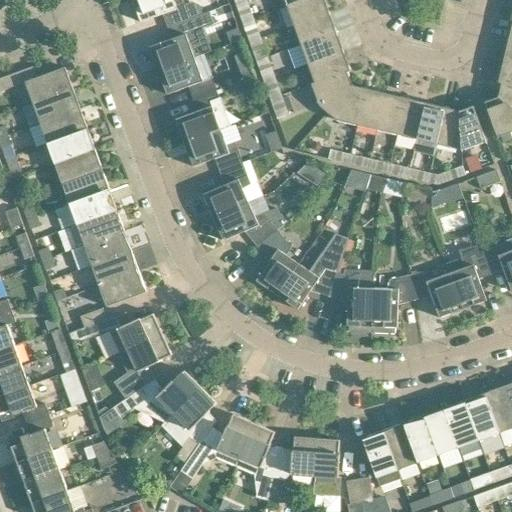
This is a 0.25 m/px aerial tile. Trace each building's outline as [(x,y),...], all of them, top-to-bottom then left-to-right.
[(162,15),(167,27),(191,19),(183,0),(132,0),(141,23),(162,15)] [(254,19),(247,0),(236,4),(243,23),(254,19)] [(307,0),(287,7),(294,26),(329,14),(324,0),(307,0)] [(150,48),(158,71),(194,58),(189,44),(198,40),(195,32),(214,25),(209,12),(191,19),(167,27),(171,40),(150,48)] [(336,32),(329,14),(294,26),(301,46),(339,32),(338,31),(336,32)] [(243,23),(250,42),(261,39),(254,19),(243,23)] [(339,32),(301,46),(308,65),(343,52),(336,33),(339,32)] [(250,42),(257,62),(268,58),(261,39),(250,42)] [(508,43),(503,63),(511,64),(511,43),(506,42),(506,43),(508,43)] [(312,85),(352,71),(352,70),(350,71),(343,52),(308,65),(315,83),(312,84),(312,85)] [(194,58),(158,71),(167,95),(188,87),(193,100),(217,91),(211,76),(209,77),(201,55),(194,58)] [(275,77),(268,58),(257,62),(264,81),(275,77)] [(497,82),(496,82),(502,84),(511,86),(511,64),(503,63),(499,82),(497,82)] [(32,101),(33,103),(73,89),(65,68),(38,78),(34,67),(0,78),(0,92),(26,83),(32,101)] [(319,106),(328,113),(353,85),(353,84),(352,85),(347,73),(350,72),(353,71),(352,71),(312,85),(319,106)] [(264,81),(271,100),(282,96),(275,77),(264,81)] [(287,80),(278,83),(282,95),(291,91),(287,80)] [(498,96),(497,97),(511,109),(511,86),(502,84),(499,97),(498,96)] [(353,85),(328,113),(336,121),(358,126),(367,87),(366,87),(366,89),(353,86),(353,85)] [(367,87),(358,126),(377,131),(386,94),(367,89),(367,87)] [(80,109),(73,89),(33,103),(40,124),(80,109)] [(197,112),(176,120),(185,143),(221,130),(230,127),(217,91),(193,100),(197,112)] [(377,131),(397,135),(406,97),(406,96),(405,99),(386,94),(377,131)] [(288,115),(282,96),(271,100),(278,119),(288,115)] [(407,97),(406,97),(397,135),(417,140),(426,104),(406,99),(407,97)] [(484,101),(485,103),(498,138),(501,137),(511,133),(511,132),(511,109),(497,97),(498,98),(496,99),(486,102),(485,100),(484,101)] [(417,140),(437,145),(446,108),(446,106),(445,108),(426,104),(417,140)] [(460,110),(462,151),(486,142),(473,105),(472,105),(473,107),(460,111),(460,110)] [(437,145),(462,151),(460,110),(459,110),(459,111),(446,108),(437,145)] [(40,124),(48,144),(88,129),(80,109),(40,124)] [(95,150),(88,129),(48,144),(55,164),(95,150)] [(226,144),(221,130),(185,143),(193,167),(214,160),(219,173),(243,163),(235,142),(226,144)] [(282,149),(276,132),(266,136),(272,153),(282,149)] [(511,138),(511,135),(511,133),(501,137),(503,142),(511,138)] [(12,145),(8,135),(8,136),(0,138),(0,142),(2,148),(12,145)] [(55,164),(62,185),(102,170),(95,150),(55,164)] [(349,164),(351,155),(331,150),(329,159),(349,164)] [(370,160),(351,155),(349,164),(368,168),(370,160)] [(6,159),(13,180),(23,176),(19,167),(15,156),(6,159)] [(390,165),(370,160),(368,168),(388,173),(390,165)] [(203,195),(213,218),(249,203),(243,189),(251,185),(243,163),(219,173),(224,186),(203,195)] [(388,173),(408,178),(410,169),(390,165),(388,173)] [(463,167),(444,173),(447,182),(466,175),(463,167)] [(428,183),(430,174),(410,169),(408,178),(428,183)] [(55,187),(54,190),(60,206),(62,208),(70,205),(110,190),(102,170),(63,185),(55,187)] [(496,170),(478,177),(482,188),(501,182),(496,170)] [(430,174),(428,183),(438,185),(447,182),(444,173),(437,176),(430,174)] [(23,176),(13,180),(17,189),(26,186),(23,176)] [(70,205),(77,225),(117,211),(110,190),(70,205)] [(255,216),(249,203),(213,218),(224,241),(244,232),(256,247),(278,230),(264,213),(255,216)] [(24,211),(28,220),(37,217),(34,207),(24,211)] [(23,225),(17,208),(5,212),(11,229),(23,225)] [(78,248),(84,245),(125,231),(117,211),(77,225),(71,228),(71,232),(71,234),(71,236),(71,237),(73,240),(73,241),(74,242),(75,245),(78,248)] [(41,226),(37,217),(28,220),(31,230),(41,226)] [(292,248),(278,230),(256,247),(269,263),(256,282),(277,296),(299,264),(287,256),(292,248)] [(84,245),(92,266),(132,251),(123,232),(125,232),(125,231),(84,245)] [(17,236),(21,248),(30,245),(26,233),(17,236)] [(299,264),(277,296),(298,310),(311,292),(329,298),(338,272),(348,240),(349,238),(335,234),(309,271),(299,264)] [(483,252),(491,275),(504,271),(511,292),(511,251),(508,253),(504,244),(483,252)] [(35,257),(30,245),(21,248),(25,260),(35,257)] [(461,258),(446,264),(450,274),(463,310),(487,301),(479,280),(491,275),(483,252),(479,253),(477,245),(459,250),(461,258)] [(39,251),(42,261),(52,257),(49,248),(39,251)] [(137,272),(132,251),(92,266),(99,286),(137,272)] [(55,267),(52,257),(42,261),(46,270),(55,267)] [(411,275),(415,301),(432,297),(439,318),(463,310),(450,274),(436,279),(432,270),(411,275)] [(147,292),(137,272),(99,286),(107,307),(147,292)] [(347,327),(349,327),(349,333),(372,333),(374,289),(374,273),(338,272),(329,298),(348,304),(347,327)] [(374,289),(372,333),(395,334),(395,328),(398,328),(398,306),(415,301),(411,275),(389,280),(388,289),(374,289)] [(48,297),(44,285),(34,288),(39,301),(48,297)] [(63,288),(54,292),(57,301),(67,298),(63,288)] [(0,315),(12,311),(8,299),(0,302),(0,315)] [(80,317),(85,328),(107,319),(103,308),(80,317)] [(16,322),(12,311),(0,315),(0,351),(15,346),(8,325),(16,322)] [(85,328),(69,333),(72,341),(81,342),(89,339),(111,331),(121,354),(163,335),(153,314),(144,318),(144,317),(131,323),(127,312),(107,319),(85,328)] [(51,321),(48,326),(50,332),(60,328),(57,318),(51,321)] [(52,333),(59,353),(69,349),(61,329),(52,333)] [(128,373),(115,383),(127,399),(155,380),(156,380),(160,377),(152,366),(153,366),(164,361),(163,360),(172,356),(163,335),(121,354),(120,354),(128,373)] [(15,346),(0,351),(0,374),(22,366),(15,346)] [(69,349),(59,353),(66,373),(76,369),(69,349)] [(0,374),(0,397),(30,386),(22,366),(0,374)] [(164,423),(174,414),(201,387),(185,371),(178,378),(177,377),(163,391),(156,380),(155,380),(127,399),(114,408),(121,418),(134,409),(164,423)] [(30,386),(0,397),(0,416),(1,420),(23,412),(27,423),(50,415),(46,404),(37,407),(30,386)] [(511,404),(505,386),(485,394),(499,434),(511,429),(511,404)] [(217,403),(201,387),(174,414),(164,423),(162,426),(183,448),(190,437),(200,444),(207,435),(213,427),(217,421),(209,413),(211,411),(210,410),(217,403)] [(485,394),(465,401),(479,441),(499,434),(485,394)] [(465,401),(445,409),(459,448),(479,441),(465,401)] [(445,409),(424,416),(438,456),(459,448),(445,409)] [(54,427),(50,415),(27,423),(31,435),(9,442),(17,463),(53,450),(45,430),(54,427)] [(186,464),(181,471),(193,480),(203,465),(216,459),(236,467),(239,458),(254,424),(234,415),(230,424),(229,423),(224,435),(213,427),(207,435),(200,444),(186,464)] [(424,418),(404,423),(418,463),(438,456),(424,416),(424,418)] [(404,423),(384,432),(398,471),(418,463),(404,423)] [(239,458),(236,467),(255,475),(257,495),(256,498),(268,501),(279,456),(268,453),(271,445),(272,442),(271,441),(275,433),(254,424),(239,458)] [(384,432),(363,438),(375,473),(380,488),(401,480),(398,471),(384,432)] [(200,444),(190,437),(183,448),(180,452),(176,457),(186,464),(200,444)] [(285,480),(291,474),(315,476),(317,439),(295,437),(294,447),(293,447),(292,459),(279,456),(268,501),(279,504),(285,480)] [(315,476),(313,492),(337,493),(338,478),(338,477),(341,450),(339,450),(340,440),(317,439),(315,476)] [(93,445),(97,457),(111,452),(104,441),(93,445)] [(17,463),(24,484),(60,470),(53,450),(17,463)] [(117,463),(111,452),(97,457),(102,469),(117,463)] [(491,473),(491,474),(494,483),(511,476),(511,467),(511,466),(491,473)] [(24,484),(32,504),(67,491),(60,470),(24,484)] [(370,478),(358,479),(362,503),(363,511),(389,511),(384,497),(373,501),(370,478)] [(481,478),(471,482),(474,490),(484,487),(481,478)] [(350,505),(362,503),(358,479),(346,481),(350,505)] [(471,482),(461,485),(464,494),(474,490),(471,482)] [(511,482),(494,489),(498,500),(511,495),(511,482)] [(454,498),(451,489),(431,496),(431,498),(434,505),(454,498)] [(494,489),(474,497),(478,508),(498,500),(494,489)] [(84,511),(83,508),(75,511),(67,491),(32,504),(34,511),(84,511)] [(431,498),(410,505),(412,511),(413,511),(434,505),(431,498)] [(454,504),(457,511),(468,507),(465,500),(454,504)]
